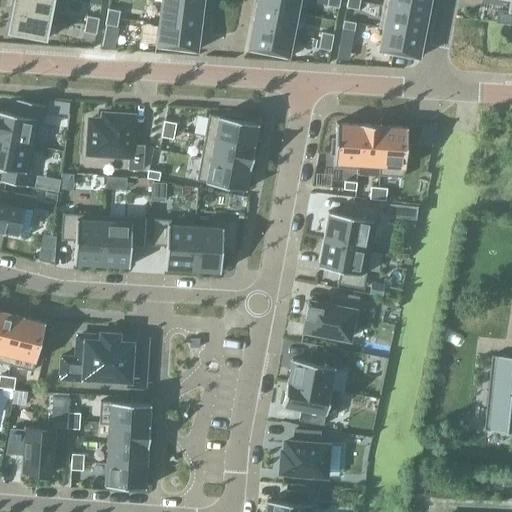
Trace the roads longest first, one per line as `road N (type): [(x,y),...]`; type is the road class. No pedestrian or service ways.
road 1 (residential): [(0,63),(306,84)]
road 2 (residential): [(262,295),(62,287),(0,272)]
road 3 (residential): [(262,295),(230,511)]
road 4 (residential): [(306,84),(262,295)]
road 5 (residential): [(181,511),(0,502)]
road 6 (residential): [(306,84),(431,91)]
